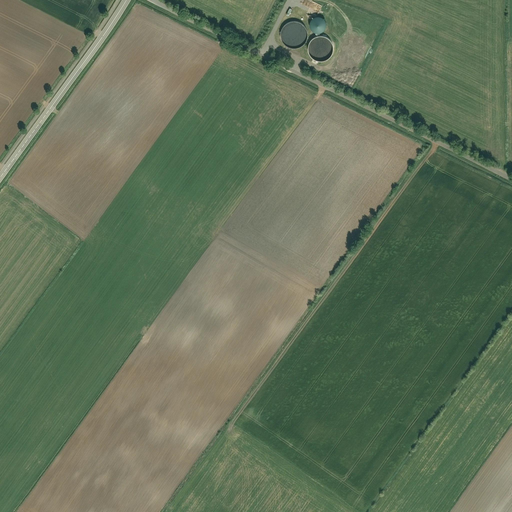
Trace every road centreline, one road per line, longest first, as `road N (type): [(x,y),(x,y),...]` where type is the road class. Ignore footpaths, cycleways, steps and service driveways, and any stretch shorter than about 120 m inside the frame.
road 1 (unclassified): [(151,0),(511,177)]
road 2 (secondary): [(0,177),(126,0)]
